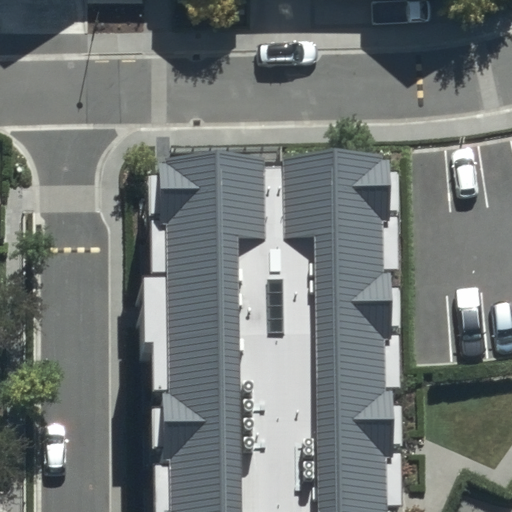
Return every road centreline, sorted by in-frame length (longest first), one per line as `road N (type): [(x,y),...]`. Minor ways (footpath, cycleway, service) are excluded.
road 1 (residential): [(511,69),(408,83),(66,92)]
road 2 (residential): [(65,511),(66,92)]
